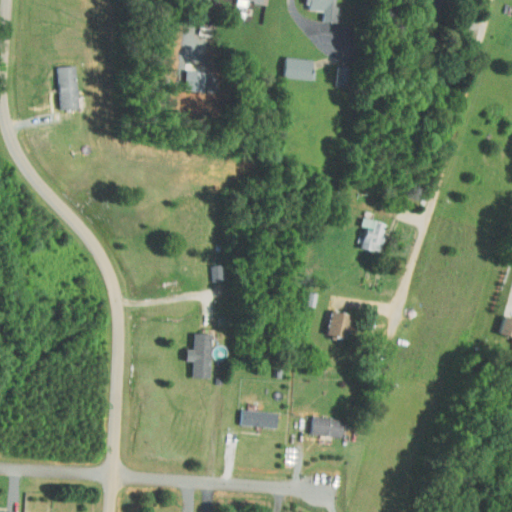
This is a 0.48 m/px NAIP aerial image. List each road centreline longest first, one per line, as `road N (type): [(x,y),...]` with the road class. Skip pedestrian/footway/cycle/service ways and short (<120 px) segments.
road 1 (residential): [(111,511),(119,295),(105,260),(12,133),(9,0)]
road 2 (residential): [(486,0),(400,317)]
road 3 (residential): [(0,466),(323,489)]
